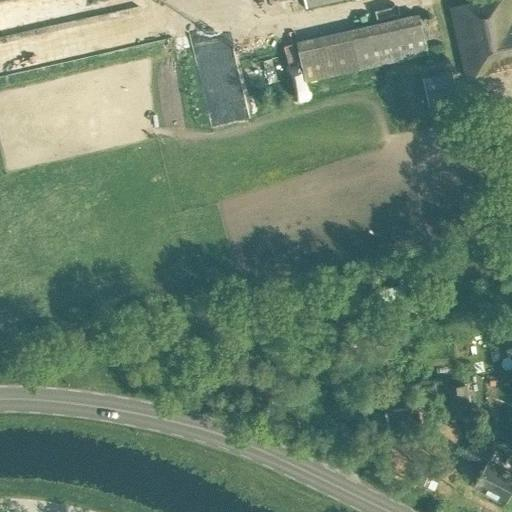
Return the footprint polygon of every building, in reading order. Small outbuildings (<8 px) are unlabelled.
[(303,0),(305,9),(343,0),(303,0)] [(511,4),(511,0),(491,0),(451,10),(467,76),(511,68),(511,4)] [(0,71),(124,48),(117,11),(0,33),(0,71)] [(379,67),(424,56),(415,16),(292,44),(301,85),(379,67)] [(426,108),(454,103),(450,77),(421,82),(426,108)] [(471,115),(475,137),(488,134),(483,113),(471,115)] [(508,169),(505,155),(496,157),(500,171),(508,169)] [(242,374),(240,364),(225,368),(226,370),(217,373),(221,391),(237,387),(235,376),(242,374)] [(447,410),(448,418),(471,414),(466,385),(443,389),(442,383),(434,384),(438,412),(447,410)] [(408,423),(407,412),(392,413),(393,425),(408,423)] [(493,453),(470,441),(459,462),(482,473),(476,487),(505,503),(511,488),(511,476),(503,472),(504,469),(489,461),(493,453)]
